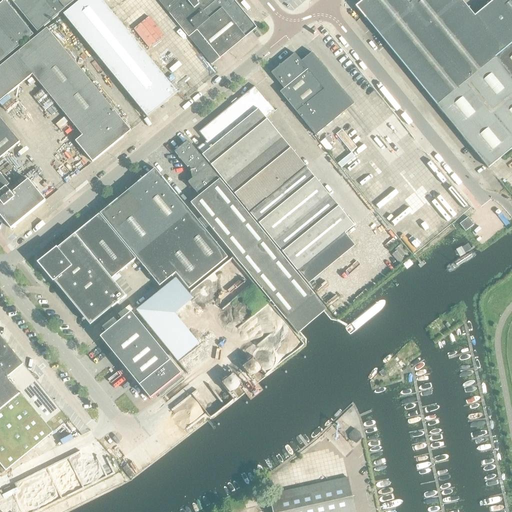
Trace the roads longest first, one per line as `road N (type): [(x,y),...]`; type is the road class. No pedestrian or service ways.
road 1 (unclassified): [(0,268),(284,35),(289,20)]
road 2 (unclassified): [(474,190),(339,24),(321,14)]
road 3 (unclassified): [(0,314),(98,434)]
